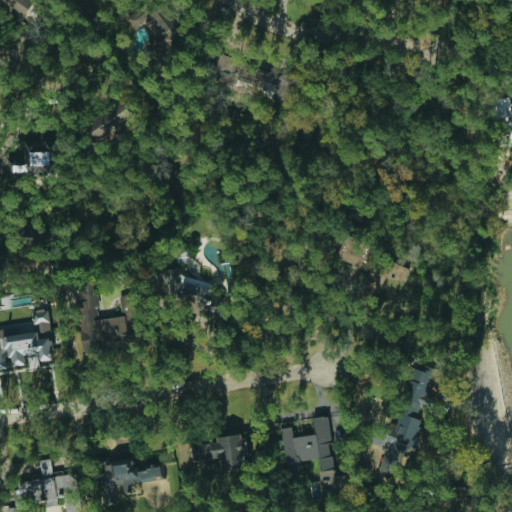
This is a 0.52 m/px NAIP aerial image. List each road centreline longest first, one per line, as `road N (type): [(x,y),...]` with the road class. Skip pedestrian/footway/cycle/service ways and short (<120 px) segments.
road 1 (residential): [(328,367),(0,415)]
road 2 (residential): [(449,45),(304,35),(226,0)]
